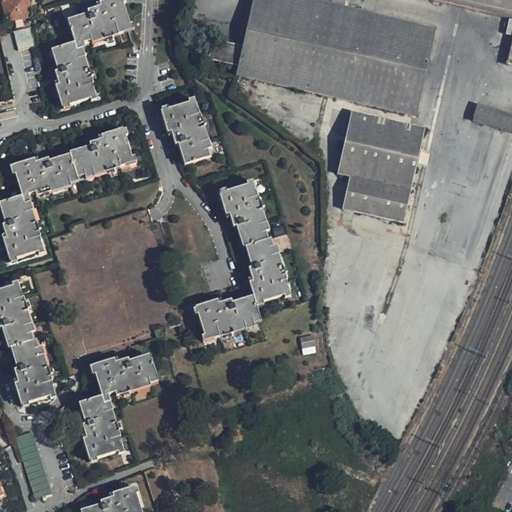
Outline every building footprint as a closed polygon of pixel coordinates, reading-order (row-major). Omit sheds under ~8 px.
[(26,0),(3,0),(6,21),(13,20),(14,27),(23,25),(22,19),(29,18),(26,0)] [(51,51),(58,72),(55,73),(59,86),(55,87),(62,108),(63,108),(69,106),(90,100),(96,98),(91,85),(93,84),(84,59),(85,58),(82,50),(85,49),(83,44),(91,41),(92,45),(118,37),(118,36),(131,32),(121,0),(113,0),(99,4),(100,8),(87,12),(88,15),(67,22),(74,44),(51,51)] [(321,0),(251,0),(236,78),(418,113),(428,59),(429,59),(435,30),(406,25),(402,47),(408,48),(407,56),(410,56),(408,66),(374,59),(375,56),(359,53),(361,43),(375,46),(382,12),(321,0)] [(511,0),(433,0),(505,8),(509,32),(511,25),(511,33),(508,64),(511,64),(511,0)] [(14,31),(17,50),(35,46),(30,27),(14,31)] [(214,61),(238,63),(240,44),(216,42),(214,61)] [(184,166),(210,158),(207,151),(211,149),(209,141),(207,141),(199,115),(198,115),(194,102),(161,113),(167,134),(171,133),(175,146),(178,145),(184,166)] [(472,124),(511,130),(511,111),(476,105),(472,124)] [(0,114),(0,120),(17,117),(16,111),(0,114)] [(348,175),(342,210),(406,221),(424,126),(350,112),(338,173),(348,175)] [(0,203),(0,208),(5,225),(2,226),(6,239),(3,240),(9,262),(43,251),(39,238),(40,238),(38,231),(41,230),(39,225),(37,226),(36,226),(32,212),(32,211),(28,196),(35,193),(37,197),(70,188),(70,185),(78,183),(77,179),(84,176),(86,180),(94,178),(94,177),(120,169),(120,168),(133,164),(123,130),(101,137),(102,140),(89,144),(90,147),(69,154),(69,156),(49,162),(48,159),(35,164),(34,160),(12,167),(22,197),(0,203)] [(257,197),(252,184),(219,195),(226,216),(229,215),(233,228),(236,227),(242,248),(245,247),(251,269),(249,269),(252,282),(249,284),(253,297),(232,304),(231,301),(218,305),(217,301),(195,308),(206,342),(219,337),(219,338),(245,330),(246,331),(254,329),(253,325),(261,322),(255,305),(289,294),(285,281),(286,281),(278,255),(279,254),(276,246),(272,247),(270,240),(268,241),(265,233),(269,232),(267,223),(266,223),(258,197),(257,197)] [(86,353),(155,332),(157,338),(171,334),(169,328),(182,324),(158,246),(166,243),(160,222),(151,224),(147,210),(86,229),(84,223),(70,227),(72,233),(52,240),(86,353)] [(51,383),(52,382),(43,356),(45,355),(42,347),(38,348),(36,341),(33,342),(31,334),(35,333),(32,324),(31,324),(23,298),(22,299),(18,286),(0,291),(0,328),(2,328),(8,350),(10,349),(17,370),(14,370),(18,383),(14,385),(21,406),(55,395),(51,383)] [(315,345),(313,335),(300,339),(302,347),(315,345)] [(79,404),(85,425),(82,426),(86,439),(83,440),(89,461),(123,451),(119,438),(120,437),(112,411),(113,411),(108,395),(115,393),(116,397),(150,387),(150,385),(158,382),(149,355),(129,362),(128,359),(115,363),(113,360),(90,367),(92,376),(95,375),(102,397),(79,404)] [(31,432),(15,438),(35,500),(51,495),(31,432)] [(80,511),(138,511),(131,489),(112,494),(113,498),(100,502),(101,505),(80,511)]
